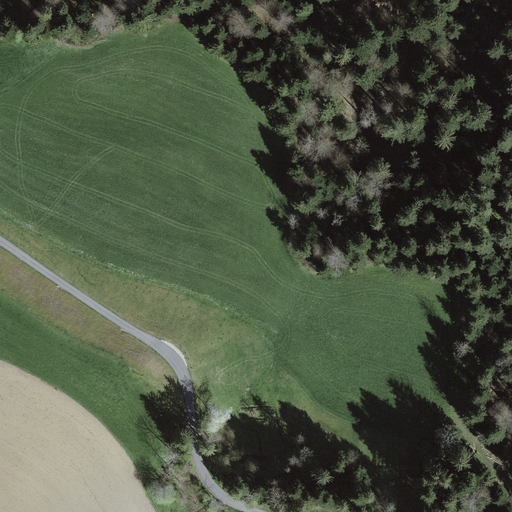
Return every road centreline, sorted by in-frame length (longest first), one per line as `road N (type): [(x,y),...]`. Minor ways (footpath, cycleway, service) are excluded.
road 1 (unclassified): [(0,240),(168,354),(184,378),(205,475),(256,511)]
road 2 (track): [(307,0),(367,135),(389,140),(414,131),(444,151),(445,180),(413,276)]
